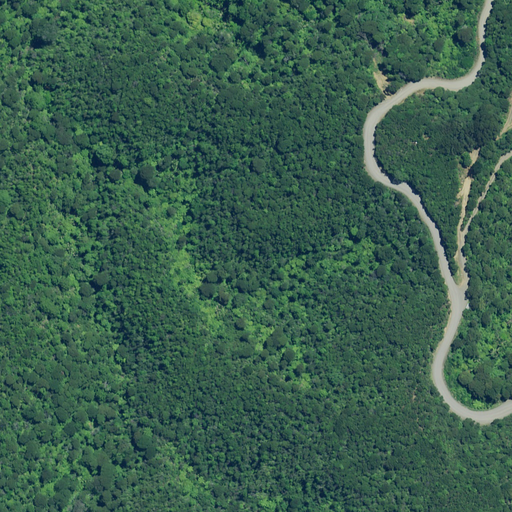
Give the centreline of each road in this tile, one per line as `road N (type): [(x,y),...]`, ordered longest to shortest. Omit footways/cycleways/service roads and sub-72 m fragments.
road 1 (unclassified): [(483,0),(468,71),(402,87),(362,118),(358,156),(367,171),(406,189),(425,220),(446,309),(430,367),(453,406),(511,407)]
road 2 (track): [(446,309),(461,285),(460,236),(502,157),(511,153)]
